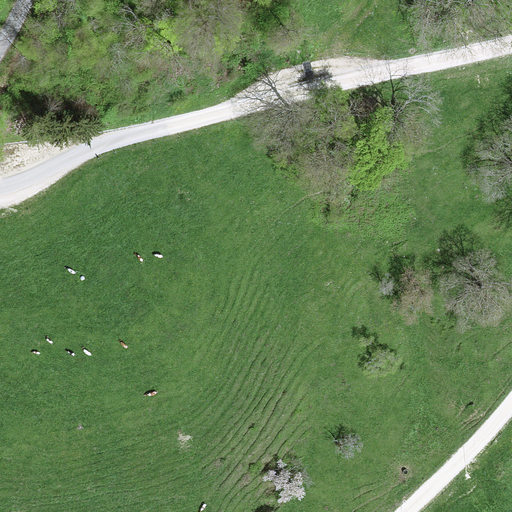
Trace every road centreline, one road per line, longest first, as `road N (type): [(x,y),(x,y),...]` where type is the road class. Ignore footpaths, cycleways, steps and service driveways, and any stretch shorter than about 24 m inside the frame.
road 1 (track): [(511,49),(122,136),(0,197)]
road 2 (motorway): [(86,511),(0,355)]
road 3 (track): [(408,511),(511,407)]
